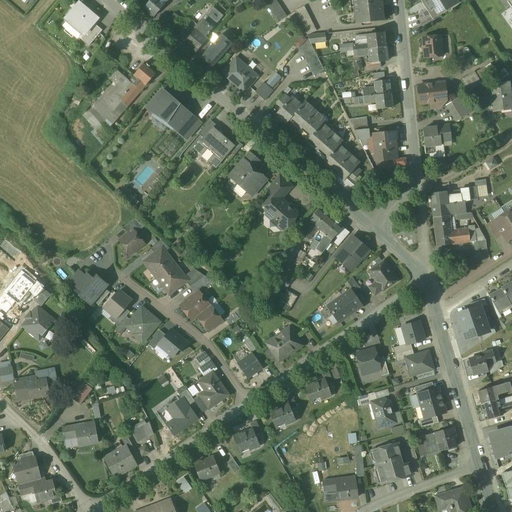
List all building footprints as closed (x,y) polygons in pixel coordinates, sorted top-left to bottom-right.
[(150,0),(143,8),(144,9),(153,16),(153,17),(154,17),(168,0),(150,0)] [(287,16),(275,0),(263,0),(278,22),(287,16)] [(352,0),(355,23),(381,20),(379,4),(380,4),(379,0),(352,0)] [(457,0),(424,0),(428,6),(427,7),(433,18),(459,2),(457,0)] [(89,14),(78,4),(66,19),(84,35),(94,23),(98,19),(90,12),(89,14)] [(316,31),(304,6),(295,11),(307,36),(316,31)] [(223,16),(214,8),(202,22),(211,30),(223,16)] [(211,30),(202,22),(195,30),(205,37),(208,34),(209,33),(209,32),(211,30)] [(94,23),(84,35),(80,39),(89,46),(102,31),(94,23)] [(195,30),(184,43),(196,53),(198,50),(207,39),(205,37),(195,30)] [(385,33),(367,35),(368,44),(369,49),(386,47),(385,33)] [(325,34),(307,36),(308,39),(311,44),(326,42),(325,34)] [(203,55),(201,57),(213,67),(232,45),(220,35),(203,55)] [(441,36),(423,38),(425,58),(443,56),(441,36)] [(207,39),(198,50),(203,55),(213,44),(207,39)] [(308,39),(298,51),(303,55),(314,49),(311,44),(308,39)] [(355,45),(354,40),(345,41),(348,52),(354,51),(353,45),(355,45)] [(345,41),(333,44),(336,55),(347,52),(345,41)] [(386,47),(369,49),(370,54),(371,62),(381,61),(388,60),(386,47)] [(314,49),(303,55),(305,60),(316,55),(314,49)] [(316,55),(305,60),(308,65),(319,60),(316,55)] [(258,77),(237,58),(223,73),(244,92),(258,77)] [(319,60),(308,65),(311,71),(322,65),(319,60)] [(127,83),(122,89),(134,99),(156,74),(154,72),(155,70),(153,68),(151,69),(144,63),(127,83)] [(490,64),(474,72),(480,83),(496,74),(490,64)] [(322,65),(311,71),(314,76),(324,71),(322,65)] [(504,69),(494,76),(497,81),(508,74),(504,69)] [(276,71),(267,82),(273,87),(282,76),(276,71)] [(474,72),(461,80),(467,90),(480,83),(474,72)] [(127,83),(121,78),(116,84),(122,89),(127,83)] [(390,80),(373,82),(374,88),(375,95),(391,94),(390,80)] [(114,82),(97,101),(112,114),(122,102),(127,106),(134,99),(122,89),(116,84),(114,82)] [(274,91),(264,82),(255,92),(265,101),(274,91)] [(445,82),(420,85),(423,105),(429,104),(447,101),(445,82)] [(509,83),(492,85),(493,97),(491,97),(493,112),(511,110),(511,109),(511,103),(509,83)] [(374,88),(362,90),(363,97),(375,95),(374,88)] [(200,124),(161,91),(146,108),(167,121),(187,139),(200,124)] [(284,94),(276,103),(282,108),(289,99),(284,94)] [(391,94),(375,95),(375,103),(376,109),(393,107),(391,94)] [(375,95),(363,97),(363,104),(375,103),(375,95)] [(282,108),(276,114),(278,112),(289,121),(292,117),(306,102),(305,101),(302,105),(292,96),(282,108)] [(462,96),(447,105),(457,121),(472,112),(462,96)] [(363,97),(353,98),(353,105),(363,104),(363,97)] [(447,101),(429,104),(430,110),(440,109),(447,101)] [(306,102),(292,117),(302,126),(316,110),(306,102)] [(316,110),(302,126),(312,135),(326,119),(316,110)] [(115,133),(98,113),(84,124),(102,144),(115,133)] [(366,117),(349,119),(354,131),(368,129),(366,117)] [(312,135),(309,139),(319,148),(333,132),(323,123),(326,120),(326,119),(312,135)] [(210,121),(198,135),(202,138),(212,128),(215,125),(210,121)] [(441,128),(423,130),(425,153),(435,152),(434,147),(441,146),(440,138),(450,137),(449,126),(441,126),(441,128)] [(202,138),(193,148),(214,168),(224,156),(226,158),(230,154),(227,151),(232,146),(212,128),(202,138)] [(368,129),(354,131),(358,138),(368,137),(368,129)] [(333,132),(319,148),(329,156),(343,141),(333,132)] [(395,132),(373,135),(374,144),(377,144),(379,160),(397,159),(395,139),(396,139),(395,132)] [(257,142),(252,138),(243,148),(248,152),(257,142)] [(232,146),(227,151),(230,154),(232,156),(241,146),(236,141),(232,146)] [(329,156),(326,160),(336,169),(334,171),(350,153),(340,145),(343,141),(329,156)] [(350,153),(334,171),(334,172),(336,169),(346,178),(344,180),(344,181),(349,176),(357,167),(360,163),(350,153)] [(247,155),(235,169),(242,175),(250,165),(254,161),(247,155)] [(493,158),(486,162),(490,169),(497,165),(493,158)] [(266,179),(250,165),(242,175),(235,169),(228,177),(229,177),(227,182),(231,186),(237,184),(250,196),(266,179)] [(362,171),(357,167),(349,176),(354,180),(362,171)] [(285,190),(274,180),(267,188),(274,194),(275,193),(279,197),(285,190)] [(456,195),(447,196),(447,192),(430,194),(433,218),(449,216),(464,214),(463,203),(477,199),(476,187),(475,187),(475,189),(460,191),(455,191),(456,195)] [(279,197),(275,193),(274,194),(263,206),(269,211),(267,214),(275,221),(276,225),(281,230),(285,230),(296,217),(296,214),(293,212),(293,209),(289,206),(287,206),(281,201),(281,198),(279,197)] [(329,219),(319,210),(309,222),(313,225),(317,229),(319,231),(329,219)] [(511,225),(504,214),(494,221),(497,225),(507,241),(511,238),(511,237),(511,225)] [(446,216),(433,218),(435,247),(449,245),(448,231),(446,216)] [(145,227),(135,219),(123,228),(127,234),(128,233),(130,233),(133,230),(136,234),(145,227)] [(342,229),(329,219),(319,231),(324,235),(315,249),(322,254),(331,241),(342,229)] [(494,221),(486,226),(489,230),(497,225),(494,221)] [(313,225),(303,236),(307,240),(317,229),(313,225)] [(473,226),(468,226),(468,229),(463,229),(464,243),(474,242),(476,242),(475,230),(474,228),(473,226)] [(486,240),(479,228),(475,230),(476,242),(474,242),(475,251),(487,249),(486,240)] [(451,231),(448,231),(449,245),(464,243),(463,229),(451,231)] [(133,230),(130,233),(128,233),(127,234),(126,235),(119,241),(130,255),(144,244),(136,234),(133,230)] [(352,239),(337,257),(351,269),(362,256),(364,257),(368,253),(352,239)] [(170,249),(161,240),(150,249),(155,254),(162,249),(165,252),(170,249)] [(155,254),(145,262),(157,278),(174,265),(165,252),(162,249),(155,254)] [(378,256),(369,262),(373,268),(382,262),(378,256)] [(397,279),(383,261),(373,268),(369,271),(376,281),(381,289),(382,290),(397,279)] [(174,265),(157,278),(169,294),(186,281),(187,280),(184,277),(174,265)] [(204,276),(194,269),(184,277),(187,280),(186,281),(190,287),(194,292),(202,287),(205,287),(213,281),(204,276)] [(93,280),(87,274),(85,276),(81,273),(74,281),(78,285),(76,287),(83,292),(80,296),(88,303),(91,299),(98,305),(98,306),(110,292),(109,292),(102,287),(105,283),(96,276),(93,280)] [(360,289),(352,277),(346,282),(355,293),(360,289)] [(511,280),(500,287),(501,287),(510,304),(511,303),(511,280)] [(376,281),(368,286),(374,294),(381,289),(376,281)] [(510,304),(501,287),(488,295),(498,312),(511,305),(510,304)] [(34,300),(42,305),(51,293),(43,288),(34,300)] [(119,291),(105,308),(113,315),(117,318),(125,308),(131,301),(119,291)] [(199,291),(180,306),(192,321),(197,317),(210,306),(208,303),(208,301),(206,297),(203,297),(199,291)] [(287,291),(281,301),(286,304),(292,294),(287,291)] [(343,298),(333,305),(332,304),(328,307),(332,313),(333,313),(337,321),(347,314),(347,313),(359,305),(350,292),(342,297),(343,298)] [(292,294),(286,304),(291,308),(297,297),(292,294)] [(286,304),(281,301),(278,307),(288,313),(291,308),(286,304)] [(481,303),(453,313),(463,342),(491,332),(481,303)] [(197,317),(208,332),(222,321),(210,306),(197,317)] [(38,307),(22,326),(39,340),(55,321),(38,307)] [(125,308),(117,318),(113,315),(109,318),(118,326),(126,317),(130,312),(125,308)] [(158,323),(142,309),(131,321),(127,326),(127,327),(135,333),(134,335),(142,342),(158,323)] [(239,309),(225,320),(230,326),(244,316),(239,309)] [(118,326),(115,331),(120,335),(127,327),(127,326),(131,321),(126,317),(118,326)] [(420,322),(402,327),(402,329),(407,345),(425,340),(420,322)] [(288,327),(280,333),(281,335),(274,340),(273,338),(265,344),(267,347),(276,359),(278,361),(286,356),(286,355),(293,350),(293,351),(301,345),(298,342),(297,342),(294,338),(295,337),(288,327)] [(166,335),(158,345),(173,357),(179,349),(182,352),(188,345),(170,330),(166,335)] [(160,331),(148,344),(154,350),(158,345),(166,335),(160,331)] [(249,340),(255,349),(258,353),(262,350),(252,337),(249,340)] [(249,340),(248,339),(243,343),(250,352),(255,349),(249,340)] [(276,359),(267,347),(262,350),(270,362),(276,359)] [(374,349),(356,354),(362,375),(380,370),(377,359),(374,349)] [(412,350),(395,355),(397,362),(405,360),(405,358),(414,355),(412,350)] [(492,350),(482,352),(483,355),(468,359),(468,360),(466,362),(467,366),(470,366),(472,375),(487,371),(486,366),(496,364),(492,350)] [(414,355),(405,358),(405,360),(410,376),(433,370),(428,351),(414,355)] [(262,369),(251,354),(237,364),(247,379),(262,369)] [(389,374),(384,357),(377,359),(380,370),(381,376),(389,374)] [(12,367),(0,369),(0,376),(13,374),(12,367)] [(329,371),(323,373),(325,380),(325,379),(327,385),(333,383),(329,371)] [(227,395),(211,372),(201,379),(207,388),(198,394),(207,407),(208,408),(227,395)] [(36,376),(14,381),(18,401),(50,395),(46,379),(37,381),(36,376)] [(325,380),(312,384),(311,383),(306,385),(311,400),(320,397),(321,400),(331,396),(327,385),(325,379),(325,380)] [(432,382),(415,387),(417,395),(417,394),(434,389),(432,382)] [(508,382),(476,391),(480,405),(497,400),(496,395),(511,391),(508,382)] [(82,383),(71,397),(81,405),(91,390),(82,383)] [(434,389),(417,394),(421,406),(442,400),(438,388),(434,389)] [(192,399),(187,391),(180,396),(182,399),(187,406),(194,401),(192,399)] [(374,393),(358,397),(360,406),(371,403),(371,402),(377,400),(374,393)] [(207,407),(198,394),(192,399),(194,401),(201,412),(207,407)] [(293,396),(286,399),(289,404),(291,410),(297,408),(293,396)] [(385,401),(384,398),(377,400),(371,402),(371,403),(376,421),(380,420),(382,427),(396,423),(390,402),(387,402),(385,401)] [(187,406),(182,399),(167,410),(174,419),(166,424),(173,435),(182,429),(181,429),(196,419),(187,406)] [(442,400),(421,406),(424,418),(424,419),(436,416),(446,413),(442,400)] [(497,400),(480,405),(485,420),(503,415),(500,405),(499,400),(497,400)] [(511,401),(500,405),(502,412),(511,409),(511,401)] [(289,404),(275,410),(275,409),(269,411),(275,426),(284,423),(285,425),(296,421),(291,410),(289,404)] [(98,407),(92,407),(95,419),(100,418),(98,407)] [(436,416),(424,419),(424,418),(419,420),(421,427),(438,423),(436,416)] [(257,421),(250,424),(252,430),(253,429),(255,435),(261,433),(257,421)] [(149,422),(132,432),(138,443),(154,434),(153,434),(149,422)] [(84,424),(62,428),(64,438),(77,436),(79,447),(97,443),(94,427),(85,429),(84,424)] [(391,427),(393,434),(405,430),(403,424),(391,427)] [(503,432),(490,435),(496,458),(507,455),(506,451),(510,450),(511,457),(511,427),(507,428),(508,432),(503,433),(503,432)] [(453,428),(435,433),(440,451),(456,447),(454,438),(456,437),(453,428)] [(252,430),(239,435),(239,434),(234,436),(239,451),(248,448),(249,450),(260,446),(255,435),(253,429),(252,430)] [(435,433),(422,437),(427,455),(440,451),(435,433)] [(134,448),(127,437),(121,440),(126,448),(128,451),(134,448)] [(397,444),(372,451),(382,484),(410,475),(407,464),(402,466),(400,459),(401,458),(397,444)] [(145,446),(138,449),(142,456),(149,453),(145,446)] [(360,446),(353,446),(356,477),(363,477),(360,446)] [(126,448),(114,454),(113,453),(104,458),(114,477),(123,473),(123,472),(135,466),(128,451),(126,448)] [(33,452),(19,456),(21,462),(35,459),(33,452)] [(213,457),(194,465),(201,482),(220,474),(213,457)] [(339,459),(340,469),(349,469),(348,457),(344,457),(345,459),(339,459)] [(21,462),(19,463),(20,466),(15,468),(17,475),(14,481),(20,484),(20,485),(40,479),(35,459),(21,462)] [(233,459),(227,463),(235,474),(241,470),(233,459)] [(447,469),(457,465),(455,460),(445,464),(447,469)] [(505,487),(511,484),(511,470),(501,474),(505,487)] [(184,475),(177,480),(185,492),(192,487),(184,475)] [(40,479),(20,485),(22,495),(29,493),(28,491),(34,489),(38,502),(49,499),(56,497),(52,481),(44,484),(42,479),(40,479)] [(346,489),(345,483),(344,479),(323,482),(324,492),(336,490),(346,489)] [(346,489),(336,490),(337,501),(356,498),(354,482),(345,483),(346,489)] [(464,488),(446,493),(446,494),(435,497),(439,509),(449,506),(450,511),(469,511),(468,507),(469,506),(464,488)] [(6,493),(3,495),(0,496),(0,507),(3,511),(4,511),(12,508),(13,507),(6,493)] [(56,497),(49,499),(51,505),(62,502),(61,496),(56,497)] [(174,511),(170,500),(140,511),(174,511)] [(196,507),(199,511),(210,511),(203,502),(196,507)]
